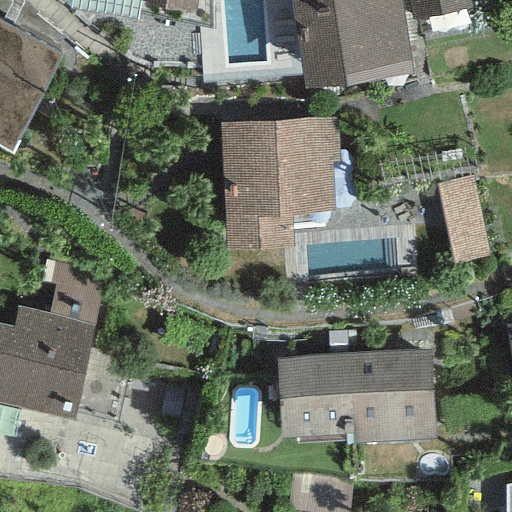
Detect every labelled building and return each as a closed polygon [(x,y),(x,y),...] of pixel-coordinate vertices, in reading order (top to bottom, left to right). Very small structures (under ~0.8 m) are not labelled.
[(401,0),(295,0),(305,71),(410,57),(401,0)] [(409,0),(412,9),(456,0),(409,0)] [(0,129),(12,137),(63,44),(0,9),(0,129)] [(339,110),(220,115),(224,232),(293,229),(292,197),(333,196),(332,151),(340,151),(339,110)] [(453,177),(459,248),(492,246),(487,175),(453,177)] [(93,317),(17,300),(13,318),(0,314),(0,387),(74,404),(93,317)] [(436,441),(430,350),(348,355),(354,432),(354,446),(436,441)] [(354,432),(348,355),(276,360),(281,436),(354,432)]
